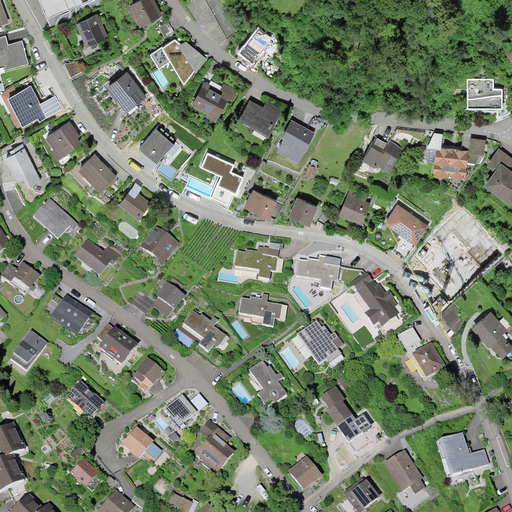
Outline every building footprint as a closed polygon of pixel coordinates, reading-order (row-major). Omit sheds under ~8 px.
[(0,0),(0,26),(10,22),(4,8),(0,0)] [(93,0),(39,0),(47,19),(93,0)] [(158,6),(155,0),(140,0),(125,8),(133,23),(136,21),(140,28),(163,15),(158,6)] [(109,37),(98,14),(76,24),(80,33),(86,47),(109,37)] [(169,22),(159,27),(164,37),(174,32),(169,22)] [(273,39),(258,27),(238,54),(241,56),(252,65),(273,39)] [(6,36),(0,38),(0,68),(3,67),(4,71),(29,64),(25,49),(22,41),(8,45),(6,36)] [(181,44),(175,40),(163,48),(162,48),(170,62),(184,86),(194,72),(196,74),(208,59),(189,44),(186,41),(181,44)] [(162,48),(163,48),(162,47),(151,55),(159,69),(170,62),(162,48)] [(81,62),(64,64),(71,78),(86,70),(81,62)] [(147,97),(127,72),(107,88),(113,96),(127,113),(147,97)] [(494,79),(467,79),(467,109),(485,109),(503,109),(503,89),(494,89),(494,79)] [(211,81),(209,84),(213,86),(220,90),(222,86),(211,81)] [(238,91),(224,83),(222,86),(220,90),(213,86),(209,84),(204,82),(191,106),(208,114),(206,118),(216,123),(228,99),(232,102),(238,91)] [(8,99),(18,94),(14,86),(1,94),(11,113),(11,117),(14,125),(18,128),(22,126),(8,99)] [(36,96),(31,86),(18,94),(8,99),(22,126),(23,127),(37,119),(39,122),(46,118),(39,105),(41,104),(36,96)] [(62,109),(55,96),(41,104),(39,105),(46,118),(62,109)] [(257,104),(250,100),(238,122),(268,138),(283,110),(267,101),(264,107),(257,104)] [(294,121),(291,120),(281,138),(284,140),(277,152),(298,163),(315,133),(294,121)] [(75,129),(70,121),(45,139),(54,150),(52,152),(58,160),(81,143),(78,138),(81,136),(75,129)] [(174,145),(157,130),(139,149),(145,154),(157,165),(174,145)] [(443,134),(434,133),(427,149),(437,150),(441,150),(441,147),(442,145),(442,142),(443,136),(443,134)] [(395,144),(390,141),(388,143),(387,142),(386,143),(376,136),(362,161),(375,169),(377,166),(389,173),(403,150),(398,146),(395,144)] [(471,138),(469,151),(467,163),(475,163),(479,155),(484,155),(486,140),(471,138)] [(22,144),(10,152),(12,156),(5,160),(8,167),(17,184),(23,180),(28,189),(41,180),(22,144)] [(441,180),(449,176),(453,148),(446,148),(441,147),(441,150),(437,150),(435,163),(433,174),(441,180)] [(435,163),(437,150),(427,149),(426,148),(424,160),(435,163)] [(453,148),(449,176),(456,182),(465,178),(467,163),(469,151),(461,150),(459,149),(453,148)] [(511,168),(511,158),(499,149),(486,166),(495,172),(501,164),(510,171),(511,168)] [(235,165),(208,153),(201,168),(221,177),(217,186),(236,194),(244,177),(232,172),(235,165)] [(109,169),(95,155),(78,172),(100,194),(117,177),(109,169)] [(511,171),(510,171),(501,164),(495,172),(484,187),(510,206),(511,203),(511,171)] [(142,188),(136,183),(128,193),(135,199),(138,194),(142,188)] [(278,202),(253,190),(251,193),(243,208),(269,221),(271,218),(278,202)] [(368,198),(350,190),(338,216),(345,219),(353,222),(353,221),(362,225),(371,203),(366,201),(368,198)] [(141,196),(138,194),(135,199),(128,193),(119,205),(138,220),(151,204),(141,196)] [(79,224),(50,198),(34,215),(45,226),(58,238),(70,226),(74,229),(79,224)] [(318,208),(297,198),(288,217),(298,221),(309,227),(318,208)] [(278,202),(271,218),(275,220),(283,205),(278,202)] [(429,226),(397,204),(384,224),(415,246),(429,226)] [(325,208),(318,220),(324,224),(332,212),(325,208)] [(179,243),(156,225),(141,246),(151,254),(164,263),(179,243)] [(0,250),(11,243),(7,237),(0,226),(0,250)] [(471,250),(453,232),(425,259),(443,277),(471,250)] [(104,251),(88,238),(74,255),(100,275),(110,262),(113,265),(120,255),(112,248),(111,249),(108,246),(104,251)] [(261,247),(258,247),(258,251),(246,249),(246,252),(237,250),(235,265),(260,269),(258,276),(270,278),(271,270),(276,271),(278,256),(262,254),(263,247),(261,247)] [(263,247),(262,254),(278,256),(279,250),(263,247)] [(322,255),(320,255),(319,260),(308,258),(308,260),(299,259),(297,274),(321,278),(320,285),(331,287),(332,279),(338,280),(340,266),(324,263),(325,256),(322,255)] [(325,256),(324,263),(340,266),(341,259),(325,256)] [(31,268),(23,261),(17,269),(18,270),(14,276),(29,287),(29,288),(33,292),(36,288),(33,285),(40,274),(31,268)] [(17,269),(9,263),(1,275),(11,281),(14,276),(18,270),(17,269)] [(358,290),(372,280),(367,272),(352,282),(358,290)] [(377,285),(373,279),(372,280),(358,290),(357,290),(370,309),(365,312),(374,325),(379,321),(382,326),(398,314),(393,307),(397,304),(393,298),(394,297),(391,293),(389,290),(385,293),(378,284),(377,285)] [(185,295),(166,281),(156,294),(159,296),(155,301),(152,305),(167,316),(173,308),(175,309),(185,295)] [(155,301),(140,290),(130,303),(146,314),(152,305),(155,301)] [(65,324),(79,303),(72,298),(66,294),(52,315),(65,324)] [(250,299),(242,297),(239,313),(264,317),(262,324),(266,324),(273,326),(275,318),(280,319),(282,304),(267,302),(268,295),(263,294),(262,299),(251,296),(250,299)] [(79,303),(65,324),(78,333),(92,311),(85,307),(79,303)] [(453,303),(441,316),(446,322),(446,323),(456,334),(464,324),(455,311),(458,308),(453,303)] [(200,315),(193,310),(184,323),(203,338),(199,343),(209,351),(214,344),(218,346),(220,344),(226,335),(214,326),(219,320),(214,316),(211,320),(201,313),(200,315)] [(507,330),(491,312),(472,330),(489,349),(491,347),(502,359),(511,350),(511,345),(502,335),(507,330)] [(317,320),(297,334),(298,335),(313,354),(319,363),(326,358),(329,362),(341,353),(338,348),(344,344),(335,332),(331,334),(324,325),(322,327),(317,320)] [(103,341),(113,328),(108,323),(97,336),(103,341)] [(126,334),(115,325),(113,328),(103,341),(99,345),(122,363),(138,343),(126,334)] [(413,327),(398,335),(406,348),(421,340),(413,327)] [(36,334),(31,330),(14,352),(15,352),(10,358),(26,370),(47,342),(36,334)] [(229,337),(226,335),(220,344),(222,346),(229,337)] [(313,354),(298,335),(292,340),(306,359),(313,354)] [(438,353),(431,342),(412,353),(426,377),(445,365),(438,353)] [(344,358),(341,353),(329,362),(333,366),(344,358)] [(165,371),(147,356),(136,369),(138,371),(134,375),(142,382),(146,378),(154,384),(160,377),(165,371)] [(263,359),(249,369),(263,389),(258,393),(262,398),(265,403),(272,398),(275,402),(288,393),(279,380),(284,377),(280,372),(276,374),(270,365),(268,366),(263,359)] [(81,380),(67,396),(90,417),(105,401),(95,392),(94,393),(88,388),(89,387),(81,380)] [(321,396),(330,409),(342,399),(343,401),(345,399),(335,386),(321,396)] [(200,393),(191,401),(199,411),(208,403),(200,393)] [(187,399),(183,394),(165,408),(179,425),(197,411),(187,399)] [(343,401),(342,399),(330,409),(327,410),(337,425),(353,414),(343,401)] [(353,414),(337,425),(348,442),(372,425),(364,414),(356,419),(353,414)] [(209,438),(218,427),(209,420),(200,431),(209,438)] [(0,456),(13,451),(25,446),(14,421),(0,427),(0,456)] [(154,440),(137,426),(130,434),(122,443),(130,449),(129,450),(138,458),(154,440)] [(228,436),(218,427),(209,438),(196,453),(218,471),(235,451),(226,443),(231,438),(228,436)] [(179,437),(175,432),(170,436),(174,442),(179,437)] [(463,433),(436,441),(447,476),(489,463),(484,449),(469,454),(468,451),(463,433)] [(70,454),(74,459),(84,451),(79,446),(70,454)] [(423,478),(405,450),(393,457),(384,463),(402,491),(411,485),(420,479),(423,478)] [(0,489),(26,478),(13,451),(0,456),(0,489)] [(322,475),(307,456),(288,470),(304,490),(310,485),(322,475)] [(91,464),(84,458),(70,472),(85,486),(99,472),(91,464)] [(364,481),(363,478),(352,486),(343,492),(357,511),(359,511),(364,509),(364,508),(379,496),(367,479),(364,481)] [(425,487),(420,479),(411,485),(415,493),(425,487)] [(126,497),(116,489),(98,510),(99,511),(129,511),(135,506),(126,497)] [(182,497),(173,492),(168,502),(178,506),(182,497)] [(30,493),(8,511),(58,511),(49,502),(43,507),(30,493)] [(149,502),(137,493),(132,500),(144,509),(149,502)] [(192,502),(183,496),(182,497),(178,506),(177,507),(185,511),(188,511),(193,502),(192,502)] [(194,499),(192,502),(193,502),(188,511),(193,511),(199,502),(194,499)] [(217,511),(218,511),(209,503),(201,511),(217,511)]
